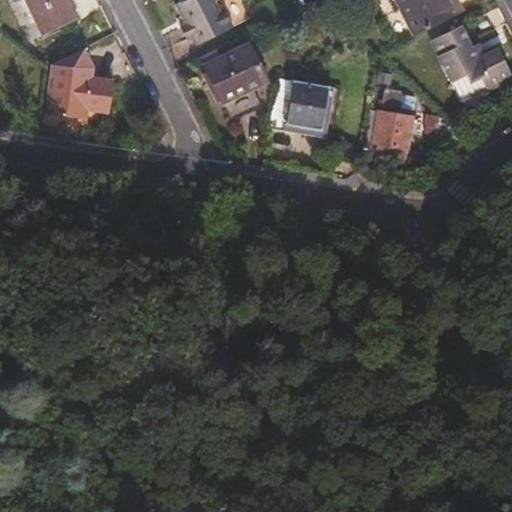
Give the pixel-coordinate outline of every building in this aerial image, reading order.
[(75,17),(66,0),(23,0),(41,34),(75,17)] [(171,0),(170,1),(179,21),(174,23),(181,39),(188,36),(192,45),(229,26),(219,4),(216,5),(214,0),(171,0)] [(398,0),(416,35),(455,14),(448,0),(398,0)] [(448,0),(455,14),(464,10),(458,0),(448,0)] [(480,56),(474,46),(463,25),(433,40),(455,79),(457,78),(470,72),(474,80),(488,73),(493,82),(495,86),(511,77),(511,66),(501,45),(486,53),(480,56)] [(481,43),(474,46),(480,56),(486,53),(481,43)] [(48,62),(45,82),(48,82),(44,117),(63,120),(65,112),(81,114),(103,117),(105,94),(85,91),(88,64),(79,46),(48,62)] [(204,68),(207,74),(211,83),(220,100),(231,122),(257,109),(249,91),(264,83),(246,46),(204,68)] [(470,72),(457,78),(467,96),(493,82),(488,73),(474,80),(470,72)] [(211,83),(207,74),(202,77),(206,85),(211,83)] [(327,85),(277,78),(265,127),(318,135),(327,85)] [(211,83),(206,85),(215,102),(220,100),(211,83)] [(327,85),(318,135),(328,136),(335,87),(327,85)] [(363,109),(358,142),(368,143),(365,158),(392,162),(394,147),(396,147),(397,135),(400,115),(393,114),(396,92),(380,89),(376,111),(363,109)] [(65,112),(63,120),(79,122),(81,114),(65,112)] [(400,115),(397,135),(405,136),(408,116),(400,115)] [(459,156),(470,144),(457,131),(445,142),(459,156)] [(173,230),(148,235),(152,261),(167,259),(168,264),(199,258),(192,227),(189,228),(186,215),(170,218),(173,230)]
